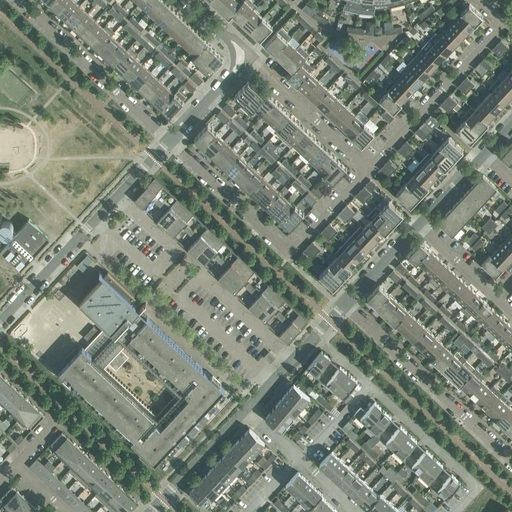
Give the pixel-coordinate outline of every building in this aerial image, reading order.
[(55,0),(50,5),(58,13),(70,0),(55,0)] [(70,0),(58,13),(66,20),(80,5),(73,0),(70,0)] [(143,0),(140,4),(148,11),(158,0),(143,0)] [(158,0),(148,11),(156,19),(169,5),(168,5),(165,2),(165,1),(163,0),(158,0)] [(219,8),(219,9),(227,0),(210,0),(211,0),(215,4),(214,4),(215,5),(215,4),(219,8)] [(230,17),(233,14),(232,13),(244,1),(243,1),(242,0),(227,0),(219,9),(220,9),(224,12),(224,13),(225,13),(228,17),(229,17),(230,17)] [(241,22),(254,9),(257,6),(250,0),(244,0),(243,1),(244,1),(232,13),(233,14),(236,17),(236,18),(237,18),(241,22)] [(113,5),(120,11),(123,8),(116,2),(113,5)] [(432,4),(425,10),(428,14),(435,8),(432,4)] [(462,12),(475,25),(476,24),(475,24),(478,21),(479,20),(482,17),(483,16),(482,15),(482,16),(476,10),(477,10),(476,10),(470,5),(470,4),(469,4),(469,5),(466,8),(465,8),(465,9),(462,12)] [(66,20),(74,27),(88,13),(80,5),(66,20)] [(156,19),(164,26),(177,12),(176,12),(173,9),(173,8),(172,8),(169,5),(156,19)] [(108,11),(114,16),(118,12),(112,7),(108,11)] [(123,8),(120,11),(125,16),(128,13),(123,8)] [(250,31),(263,17),(262,17),(254,9),(241,22),(241,23),(242,22),(246,26),(245,26),(246,27),(250,30),(250,31)] [(428,14),(425,10),(418,15),(421,19),(428,14)] [(118,12),(114,16),(120,21),(124,17),(118,12)] [(164,26),(172,34),(185,20),(184,19),(184,20),(181,16),(180,16),(177,13),(177,12),(164,26)] [(311,16),(318,20),(321,16),(313,12),(311,16)] [(461,12),(454,20),(468,33),(468,32),(471,29),(472,28),(475,25),(462,12),(461,12)] [(74,27),(82,35),(95,20),(88,13),(74,27)] [(296,18),(302,24),(306,20),(299,14),(296,18)] [(129,20),(135,26),(139,22),(132,16),(129,20)] [(321,16),(318,20),(326,24),(329,20),(321,16)] [(263,17),(250,31),(251,31),(255,34),(255,35),(255,36),(256,35),(259,39),(260,40),(261,39),(266,33),(267,33),(267,32),(272,27),(273,26),(272,26),(268,22),(267,21),(263,18),(263,17)] [(82,35),(90,42),(106,25),(106,24),(103,27),(95,20),(82,35)] [(172,34),(180,41),(193,27),(192,27),(189,24),(189,23),(188,23),(185,20),(172,34)] [(306,20),(302,24),(309,30),(312,26),(306,20)] [(454,20),(447,28),(461,40),(464,37),(465,36),(464,36),(467,33),(468,33),(454,20)] [(139,22),(135,26),(141,31),(144,28),(139,22)] [(123,27),(129,32),(133,28),(127,23),(123,27)] [(90,42),(98,49),(114,32),(106,25),(90,42)] [(410,31),(413,35),(418,30),(414,26),(410,31)] [(180,41),(187,48),(200,34),(197,31),(196,30),(196,31),(193,27),(180,41)] [(133,28),(129,32),(134,37),(138,33),(133,28)] [(274,53),(275,54),(287,40),(288,39),(291,37),(281,28),(278,31),(277,32),(274,35),(272,38),(272,37),(271,38),(266,44),(265,44),(266,45),(270,49),(270,50),(271,49),(275,53),(274,53)] [(447,28),(440,36),(453,48),(454,48),(453,48),(456,44),(457,45),(457,44),(460,41),(461,40),(447,28)] [(145,35),(151,41),(154,37),(148,31),(145,35)] [(98,49),(106,57),(119,42),(112,35),(114,32),(98,49)] [(314,35),(321,41),(324,38),(318,32),(314,35)] [(193,58),(208,42),(208,41),(204,38),(205,38),(204,38),(201,35),(200,34),(187,48),(195,55),(193,58)] [(440,36),(432,44),(446,56),(449,52),(449,53),(450,52),(453,48),(453,49),(453,48),(440,36)] [(154,37),(151,41),(157,46),(160,42),(154,37)] [(284,62),(296,49),(288,41),(287,40),(275,54),(279,57),(279,58),(280,58),(284,62)] [(501,40),(497,45),(504,52),(509,48),(502,41),(501,40)] [(106,57),(114,64),(130,47),(127,50),(119,42),(106,57)] [(201,65),(201,66),(215,51),(207,43),(209,42),(208,42),(193,58),(193,59),(194,59),(197,62),(198,62),(201,65)] [(403,46),(399,42),(395,47),(399,50),(403,46)] [(148,43),(145,47),(150,52),(154,48),(148,43)] [(432,44),(425,51),(425,52),(438,64),(439,64),(438,63),(441,60),(442,61),(443,60),(442,59),(445,56),(446,57),(446,56),(432,44)] [(289,67),(293,70),(293,71),(300,63),(300,64),(304,60),(306,58),(309,54),(300,45),(296,49),(284,62),(284,63),(285,62),(288,66),(289,67)] [(313,49),(320,55),(323,52),(317,45),(313,49)] [(504,52),(497,45),(492,50),(493,51),(493,50),(500,57),(504,52)] [(160,49),(167,55),(170,52),(164,46),(160,49)] [(114,64),(121,72),(138,54),(130,47),(114,64)] [(422,49),(415,57),(431,72),(431,71),(434,68),(435,68),(435,67),(438,64),(438,65),(438,64),(425,52),(425,51),(422,49)] [(215,51),(201,66),(202,66),(205,69),(205,70),(209,73),(208,73),(209,74),(223,58),(215,51)] [(155,56),(160,62),(164,57),(159,52),(155,56)] [(170,52),(167,55),(172,61),(176,57),(170,52)] [(121,72),(129,79),(143,64),(135,57),(138,54),(121,72)] [(164,57),(160,62),(166,67),(170,63),(164,57)] [(325,60),(332,66),(335,63),(329,57),(325,60)] [(415,57),(407,65),(424,80),(424,79),(427,76),(428,76),(427,75),(430,72),(431,72),(415,57)] [(388,61),(384,58),(380,63),(384,66),(388,61)] [(484,58),(479,63),(487,71),(492,66),(485,59),(484,58)] [(297,85),(309,72),(313,68),(310,65),(304,60),(300,64),(300,63),(293,71),(293,70),(288,75),(287,76),(288,77),(292,80),(292,81),(293,81),(297,85)] [(176,64),(182,70),(185,66),(179,61),(176,64)] [(335,63),(332,66),(338,72),(341,69),(335,63)] [(487,71),(479,63),(475,68),(476,69),(483,75),(487,71)] [(129,79),(137,86),(151,72),(143,64),(129,79)] [(400,73),(403,76),(403,75),(416,88),(417,87),(416,87),(419,84),(420,84),(420,83),(423,80),(424,80),(407,65),(400,73)] [(185,66),(182,70),(188,75),(191,72),(185,66)] [(170,71),(176,76),(180,72),(174,67),(170,71)] [(374,69),(370,74),(373,77),(378,73),(374,69)] [(137,86),(145,94),(159,79),(151,72),(137,86)] [(180,72),(176,76),(182,82),(186,77),(180,72)] [(190,77),(199,85),(203,80),(194,72),(190,77)] [(306,94),(319,81),(309,72),(297,85),(297,86),(298,85),(301,89),(302,90),(306,93),(306,94)] [(497,80),(511,93),(511,76),(508,73),(500,82),(497,80)] [(344,78),(350,84),(353,80),(347,74),(344,78)] [(403,75),(403,76),(396,83),(409,96),(409,95),(412,92),(413,91),(416,88),(403,75)] [(467,77),(462,82),(470,89),(474,84),(467,78),(468,78),(467,77)] [(145,94),(153,101),(166,87),(159,79),(145,94)] [(183,85),(192,92),(196,87),(188,80),(183,85)] [(353,80),(350,84),(356,90),(360,86),(353,80)] [(511,93),(497,80),(488,89),(505,104),(508,100),(509,100),(509,99),(511,95),(511,93)] [(242,104),(257,89),(248,81),(234,96),(235,97),(238,100),(239,101),(242,104)] [(315,102),(315,103),(328,89),(319,81),(306,94),(307,94),(311,98),(310,98),(311,99),(311,98),(315,102)] [(470,89),(462,82),(458,87),(459,87),(466,94),(470,89)] [(388,91),(402,104),(402,103),(405,100),(406,99),(405,99),(408,96),(409,96),(396,83),(389,91),(388,91)] [(153,101),(161,108),(175,93),(174,94),(166,87),(153,101)] [(250,111),(250,112),(267,94),(267,93),(264,96),(257,89),(242,104),(243,105),(243,104),(246,107),(246,108),(247,108),(250,111)] [(324,111),(337,98),(328,89),(315,103),(316,103),(320,106),(320,107),(321,107),(324,110),(324,111)] [(491,92),(483,101),(496,113),(500,109),(501,109),(500,108),(504,104),(504,105),(505,104),(488,89),(491,92)] [(362,95),(368,101),(372,97),(365,91),(362,95)] [(402,104),(388,91),(388,92),(385,95),(384,95),(384,96),(381,99),(380,99),(381,100),(387,105),(387,106),(388,106),(393,111),(394,112),(394,111),(397,108),(398,107),(401,104),(402,104)] [(175,93),(161,108),(169,116),(184,101),(183,100),(183,101),(179,98),(180,97),(179,97),(175,94),(176,94),(175,93)] [(254,108),(262,115),(275,101),(271,98),(272,98),(271,97),(268,94),(267,94),(250,112),(251,112),(254,108)] [(450,95),(445,100),(453,108),(457,103),(450,96),(450,95)] [(372,97),(368,101),(375,107),(378,103),(372,97)] [(333,119),(334,120),(346,106),(337,98),(324,111),(325,112),(325,111),(329,115),(329,116),(330,115),(334,119),(333,119)] [(453,108),(445,100),(440,105),(441,106),(448,112),(453,108)] [(262,115),(270,122),(283,108),(279,105),(280,105),(279,104),(279,105),(275,102),(276,101),(275,101),(262,115)] [(471,107),(488,123),(488,122),(491,118),(492,118),(492,117),(495,114),(496,114),(496,113),(483,101),(474,110),(471,107)] [(223,108),(231,116),(236,111),(228,103),(223,108)] [(343,128),(355,115),(346,106),(334,120),(338,123),(338,124),(339,124),(343,128)] [(471,107),(463,117),(480,133),(480,132),(483,128),(484,128),(484,127),(488,123),(488,124),(488,123),(471,107)] [(270,122),(278,130),(291,116),(287,113),(287,112),(283,109),(283,108),(270,122)] [(381,115),(388,121),(388,122),(389,122),(390,121),(389,121),(393,118),(394,117),(393,116),(386,110),(381,115)] [(216,116),(225,123),(229,118),(221,111),(216,116)] [(234,118),(239,124),(243,120),(237,114),(234,118)] [(352,137),(365,123),(364,123),(355,115),(343,128),(343,129),(344,128),(347,132),(348,133),(352,136),(352,137)] [(426,121),(434,127),(439,121),(431,115),(426,121)] [(278,130),(286,137),(299,123),(298,123),(295,120),(295,119),(291,116),(278,130)] [(480,133),(463,117),(462,117),(465,120),(462,124),(461,123),(461,124),(457,128),(456,129),(457,130),(457,129),(463,135),(464,136),(470,141),(470,142),(471,141),(475,137),(475,138),(476,137),(475,136),(479,133),(480,133)] [(243,120),(239,124),(245,129),(249,125),(243,120)] [(228,125),(233,130),(237,126),(231,121),(228,125)] [(424,122),(419,127),(427,135),(432,130),(425,123),(424,122)] [(292,146),(307,131),(307,130),(306,131),(303,127),(302,127),(299,124),(299,123),(286,137),(293,144),(292,146)] [(365,123),(352,137),(353,137),(357,141),(356,141),(357,142),(357,141),(361,145),(362,146),(363,145),(362,145),(368,139),(368,138),(373,133),(374,132),(373,132),(370,128),(369,127),(369,128),(365,124),(365,123)] [(194,139),(202,147),(217,132),(216,132),(213,129),(212,128),(209,125),(208,124),(194,139)] [(237,126),(233,130),(239,135),(243,131),(237,126)] [(427,135),(419,127),(415,132),(416,133),(423,139),(427,135)] [(249,133),(255,138),(259,134),(253,129),(249,133)] [(292,146),(300,153),(315,138),(314,138),(311,135),(311,134),(310,134),(307,131),(292,146)] [(202,147),(210,155),(224,140),(216,133),(217,133),(217,132),(202,147)] [(259,134),(255,138),(261,144),(265,140),(259,134)] [(243,140),(249,145),(253,141),(247,135),(243,140)] [(440,146),(454,160),(455,159),(454,159),(458,155),(459,155),(459,154),(462,151),(463,150),(462,149),(456,144),(456,143),(455,143),(450,138),(450,137),(449,137),(448,138),(445,142),(445,141),(444,142),(440,146)] [(302,152),(310,159),(323,145),(322,145),(319,142),(318,141),(318,142),(315,138),(300,153),(301,154),(302,152)] [(210,155),(218,162),(232,148),(224,140),(210,155)] [(253,141),(249,145),(255,150),(259,146),(253,141)] [(407,141),(402,146),(410,153),(415,148),(408,142),(407,141)] [(508,163),(509,163),(511,159),(511,143),(507,148),(507,149),(502,155),(501,154),(501,155),(501,156),(502,156),(505,159),(505,160),(506,160),(509,162),(508,163)] [(268,145),(264,149),(270,154),(274,150),(268,145)] [(310,159),(317,167),(331,153),(330,152),(330,153),(327,150),(327,149),(326,149),(323,146),(323,145),(310,159)] [(410,153),(402,146),(398,151),(399,151),(406,158),(410,153)] [(429,153),(445,169),(446,168),(449,164),(450,165),(450,164),(453,160),(454,160),(440,146),(440,147),(432,155),(429,153)] [(218,162),(226,169),(240,155),(232,148),(218,162)] [(260,153),(266,158),(270,154),(264,149),(260,153)] [(274,150),(270,154),(276,160),(279,155),(274,150)] [(324,175),(338,160),(335,157),(334,156),(331,153),(317,167),(325,174),(324,175)] [(429,153),(420,162),(436,177),(437,177),(436,177),(440,173),(441,172),(444,168),(445,169),(429,153)] [(270,154),(266,158),(272,164),(276,160),(270,154)] [(226,169),(234,177),(247,162),(240,155),(226,169)] [(281,163),(287,168),(291,164),(285,159),(281,163)] [(390,159),(385,164),(393,172),(397,167),(390,160),(390,159)] [(338,160),(324,175),(325,176),(328,179),(329,179),(332,182),(333,183),(334,182),(333,182),(337,178),(338,178),(338,177),(341,173),(342,174),(342,173),(346,169),(347,168),(346,167),(343,165),(343,164),(342,164),(339,161),(338,160)] [(234,177),(242,184),(255,170),(247,162),(234,177)] [(420,162),(411,171),(428,187),(429,187),(428,186),(431,182),(432,182),(432,181),(436,177),(436,178),(436,177),(420,162)] [(291,164),(287,168),(292,173),(296,169),(291,164)] [(393,172),(385,164),(381,169),(381,170),(382,170),(392,180),(396,176),(392,173),(393,172)] [(275,169),(281,174),(285,170),(279,165),(275,169)] [(242,184),(250,192),(263,177),(255,170),(242,184)] [(285,170),(281,174),(286,180),(290,175),(285,170)] [(406,183),(420,197),(420,196),(423,192),(424,192),(424,191),(428,187),(411,171),(411,172),(414,174),(406,183)] [(297,177),(302,183),(306,179),(301,173),(297,177)] [(476,182),(475,183),(489,196),(496,188),(497,189),(497,188),(496,187),(490,182),(491,182),(490,181),(484,175),(483,175),(482,175),(483,175),(480,179),(479,178),(478,179),(479,179),(476,183),(476,182)] [(250,192),(258,199),(271,185),(263,177),(250,192)] [(134,200),(143,208),(163,186),(155,178),(134,200)] [(306,179),(302,183),(308,188),(312,184),(306,179)] [(291,184),(297,189),(300,185),(295,180),(291,184)] [(420,197),(406,183),(405,184),(402,188),(402,187),(401,188),(397,192),(397,193),(397,194),(397,193),(403,199),(404,200),(410,205),(411,206),(411,205),(415,201),(416,201),(416,200),(419,197),(420,197)] [(468,190),(468,191),(482,204),(489,196),(475,183),(472,187),(472,186),(471,187),(469,190),(468,190)] [(258,199),(266,206),(279,192),(271,185),(258,199)] [(300,185),(297,189),(302,194),(306,190),(300,185)] [(310,190),(319,198),(324,193),(315,185),(310,190)] [(364,186),(360,191),(368,199),(372,194),(365,187),(364,186)] [(368,199),(360,191),(355,196),(356,197),(363,203),(368,199)] [(461,198),(460,198),(475,212),(482,204),(468,191),(467,191),(468,191),(465,194),(464,194),(464,195),(461,198)] [(266,206),(273,214),(287,199),(279,192),(266,206)] [(304,197),(312,205),(317,200),(308,192),(304,197)] [(157,197),(153,201),(158,205),(162,202),(157,197)] [(453,206),(467,220),(475,212),(460,198),(460,199),(457,202),(456,203),(457,203),(454,206),(453,206)] [(157,221),(165,229),(185,207),(177,199),(157,221)] [(273,214),(281,221),(295,206),(287,199),(273,214)] [(380,210),(394,224),(395,223),(394,223),(398,219),(399,219),(399,218),(402,214),(402,215),(403,214),(402,213),(396,208),(397,208),(396,207),(390,202),(390,201),(389,201),(388,201),(389,202),(385,205),(384,206),(381,210),(380,210)] [(158,205),(163,210),(167,206),(162,202),(158,205)] [(347,205),(342,210),(350,217),(355,212),(348,206),(348,205),(347,205)] [(503,209),(499,205),(495,210),(499,213),(503,209)] [(295,206),(281,221),(290,229),(304,214),(303,213),(300,210),(299,209),(299,210),(296,207),(295,206)] [(446,214),(460,228),(467,220),(453,206),(453,207),(450,210),(449,211),(446,214)] [(165,229),(173,236),(194,215),(185,207),(165,229)] [(350,217),(342,210),(338,214),(339,215),(346,222),(350,217)] [(380,211),(372,220),(386,233),(386,232),(389,228),(390,229),(390,228),(394,224),(380,210),(380,211)] [(509,214),(505,211),(501,215),(505,219),(509,214)] [(460,228),(446,214),(445,215),(446,215),(443,218),(442,218),(442,219),(439,222),(438,223),(439,223),(445,229),(446,230),(452,235),(452,236),(453,235),(460,228)] [(9,234),(12,237),(0,249),(0,250),(20,270),(50,238),(29,219),(17,232),(14,229),(14,227),(14,225),(13,223),(11,221),(8,220),(4,220),(1,222),(0,223),(0,230),(2,233),(3,234),(5,234),(7,235),(9,234)] [(360,226),(376,241),(377,241),(376,241),(380,237),(381,236),(384,232),(385,233),(386,233),(372,220),(363,229),(360,226)] [(330,223),(325,228),(333,235),(338,231),(331,224),(330,223)] [(187,226),(184,229),(189,234),(192,230),(187,226)] [(360,226),(352,235),(368,251),(368,250),(371,246),(372,246),(372,245),(376,241),(376,242),(376,241),(360,226)] [(187,250),(196,257),(216,236),(208,228),(187,250)] [(333,235),(325,228),(321,233),(322,234),(322,233),(329,240),(333,235)] [(189,234),(194,239),(197,235),(192,230),(189,234)] [(474,232),(470,237),(474,240),(478,236),(474,232)] [(352,235),(343,245),(359,260),(360,259),(359,259),(363,255),(363,256),(364,255),(364,254),(367,251),(368,251),(352,235)] [(196,257),(204,265),(224,243),(216,236),(196,257)] [(480,238),(476,242),(479,246),(484,241),(480,238)] [(414,265),(416,263),(429,249),(428,249),(425,246),(424,245),(421,242),(420,241),(419,242),(420,242),(414,248),(414,249),(409,254),(408,254),(408,255),(406,257),(414,265)] [(511,246),(506,241),(498,249),(511,261),(511,260),(511,258),(511,246)] [(313,242),(308,247),(316,254),(320,249),(313,242)] [(343,245),(334,254),(351,269),(352,269),(351,268),(354,264),(355,265),(355,264),(359,260),(343,245)] [(316,254),(308,247),(304,251),(304,252),(305,252),(312,258),(316,254)] [(417,263),(424,270),(437,256),(436,256),(433,253),(432,252),(432,253),(429,250),(429,249),(416,263),(417,263)] [(498,249),(491,256),(491,257),(504,268),(507,265),(508,264),(507,264),(510,261),(511,261),(498,249)] [(218,254),(214,258),(219,263),(223,259),(218,254)] [(329,265),(328,266),(343,279),(343,278),(346,274),(347,275),(347,274),(351,270),(351,269),(334,254),(337,257),(329,265)] [(86,255),(79,266),(85,269),(92,259),(86,255)] [(491,257),(491,256),(490,255),(482,263),(482,264),(488,269),(488,270),(489,270),(495,276),(496,277),(496,276),(499,272),(500,273),(500,272),(503,269),(504,268),(491,257)] [(218,278),(226,286),(246,264),(238,256),(218,278)] [(424,270),(432,277),(445,264),(444,263),(444,264),(441,261),(441,260),(440,260),(437,257),(437,256),(424,270)] [(219,263),(224,267),(228,263),(223,259),(219,263)] [(396,268),(397,268),(404,275),(408,270),(401,263),(402,263),(401,262),(400,263),(397,267),(396,268)] [(226,286),(234,294),(255,272),(246,264),(226,286)] [(437,288),(440,285),(452,271),(449,268),(448,267),(445,264),(432,277),(429,280),(437,288)] [(343,279),(328,266),(325,270),(324,271),(320,275),(320,274),(320,275),(320,276),(326,281),(327,282),(326,285),(327,287),(330,288),(333,287),(334,288),(334,287),(338,284),(339,283),(338,283),(342,279),(343,279)] [(388,275),(389,276),(397,283),(401,278),(394,271),(393,270),(393,271),(389,275),(388,275)] [(121,431),(122,432),(131,441),(141,450),(155,463),(224,389),(196,362),(196,361),(191,357),(191,358),(190,357),(190,356),(181,348),(180,347),(171,338),(170,338),(169,337),(160,328),(159,327),(150,318),(149,318),(147,316),(140,310),(146,303),(139,309),(136,306),(132,302),(136,297),(108,271),(79,302),(105,326),(100,332),(94,326),(93,326),(94,327),(85,337),(84,336),(90,342),(85,348),(83,346),(79,350),(76,346),(64,359),(68,362),(58,372),(64,378),(68,382),(69,383),(79,392),(79,391),(80,393),(89,401),(90,402),(90,403),(100,411),(101,412),(110,421),(111,422),(121,431)] [(440,285),(448,292),(460,278),(456,275),(457,275),(456,274),(456,275),(453,272),(453,271),(452,271),(440,285)] [(407,278),(412,283),(415,279),(411,275),(407,278)] [(448,292),(456,299),(468,286),(468,285),(468,286),(464,283),(465,282),(464,282),(460,279),(461,279),(460,278),(448,292)] [(402,286),(409,291),(412,288),(406,282),(402,286)] [(245,287),(250,291),(253,287),(248,283),(245,287)] [(248,307),(257,314),(277,293),(269,285),(248,307)] [(376,307),(377,307),(389,294),(389,293),(385,290),(384,289),(380,286),(380,285),(379,285),(379,286),(374,291),(373,292),(368,297),(367,298),(368,299),(372,302),(372,303),(373,303),(377,306),(376,307)] [(456,299),(463,307),(476,293),(475,293),(472,290),(473,290),(472,289),(471,289),(468,287),(469,286),(468,286),(456,299)] [(250,291),(255,296),(258,292),(253,287),(250,291)] [(412,288),(409,291),(415,297),(418,294),(412,288)] [(265,322),(285,300),(277,293),(257,314),(265,322)] [(463,307),(471,314),(484,301),(484,300),(483,301),(480,298),(480,297),(480,296),(479,297),(476,294),(476,293),(463,307)] [(385,315),(386,316),(398,302),(390,294),(389,294),(377,307),(377,308),(377,307),(381,311),(382,312),(382,311),(386,315),(385,315)] [(431,294),(428,297),(432,302),(436,298),(431,294)] [(421,303),(427,309),(430,305),(424,299),(421,303)] [(471,314),(479,321),(492,308),(491,308),(488,305),(487,304),(484,301),(471,314)] [(395,324),(407,311),(398,302),(386,316),(387,316),(390,319),(390,320),(391,320),(395,324)] [(439,308),(444,312),(447,308),(442,304),(439,308)] [(430,305),(427,309),(433,315),(437,311),(430,305)] [(479,321),(487,329),(500,315),(499,315),(496,312),(495,311),(495,312),(492,309),(492,308),(479,321)] [(279,311),(275,315),(280,320),(284,316),(279,311)] [(404,333),(417,320),(407,311),(395,324),(395,325),(396,324),(400,328),(399,328),(400,329),(404,332),(404,333)] [(279,335),(288,343),(308,322),(299,314),(279,335)] [(487,329),(495,336),(508,323),(507,322),(507,323),(504,320),(504,319),(503,319),(500,316),(500,315),(487,329)] [(280,320),(285,324),(289,321),(284,316),(280,320)] [(439,320),(445,326),(449,322),(443,316),(439,320)] [(455,323),(459,327),(463,323),(458,319),(455,323)] [(413,341),(413,342),(426,328),(417,320),(404,333),(405,333),(409,337),(408,337),(409,338),(410,337),(413,341)] [(449,322),(445,326),(452,332),(455,328),(449,322)] [(495,336),(503,344),(511,333),(511,327),(511,326),(508,323),(495,336)] [(422,350),(423,350),(435,337),(426,328),(413,342),(414,342),(418,345),(418,346),(419,346),(423,349),(422,350)] [(511,333),(503,344),(511,351),(511,349),(511,333)] [(457,337),(464,343),(467,339),(461,334),(457,337)] [(471,337),(475,342),(479,338),(474,334),(471,337)] [(431,358),(432,359),(444,345),(435,337),(423,350),(423,351),(423,350),(427,354),(428,355),(428,354),(432,358),(431,358)] [(467,339),(464,343),(470,349),(474,345),(467,339)] [(441,367),(454,354),(444,345),(432,359),(433,359),(436,362),(436,363),(437,363),(441,367)] [(486,352),(491,356),(494,353),(490,348),(486,352)] [(306,369),(320,381),(327,373),(322,369),(330,359),(331,359),(322,351),(306,369)] [(450,376),(465,360),(456,351),(454,354),(441,367),(441,368),(442,367),(446,371),(445,371),(446,372),(450,375),(450,376)] [(476,354),(482,360),(486,357),(479,351),(476,354)] [(265,356),(270,361),(274,357),(269,352),(265,356)] [(486,357),(482,360),(489,366),(492,363),(486,357)] [(459,384),(459,385),(475,368),(465,360),(450,376),(451,376),(455,380),(454,380),(455,381),(456,380),(459,384)] [(498,363),(499,367),(505,373),(509,369),(500,361),(498,363)] [(320,381),(334,392),(349,374),(339,366),(340,367),(331,377),(327,373),(320,381)] [(495,370),(502,376),(505,373),(499,367),(495,370)] [(468,393),(469,393),(481,380),(472,372),(475,369),(475,368),(459,385),(460,385),(464,388),(464,389),(465,389),(469,393),(468,393)] [(505,373),(502,376),(508,382),(511,378),(510,377),(505,373)] [(349,374),(334,392),(347,404),(354,396),(349,391),(357,381),(349,374)] [(0,396),(11,385),(4,378),(0,382),(0,396)] [(477,402),(478,402),(490,389),(481,380),(469,393),(469,394),(469,393),(473,397),(474,398),(478,401),(477,402)] [(305,389),(309,393),(315,386),(311,383),(305,389)] [(294,384),(287,392),(303,406),(310,397),(294,384)] [(0,396),(0,402),(4,406),(18,391),(11,385),(0,396)] [(487,410),(500,397),(490,389),(478,402),(479,402),(482,405),(482,406),(483,407),(483,406),(487,410)] [(4,406),(11,413),(25,398),(18,391),(4,406)] [(287,392),(280,400),(296,414),(303,406),(287,392)] [(316,398),(323,404),(327,400),(319,394),(320,395),(317,399),(316,398)] [(496,419),(509,406),(500,397),(487,410),(487,411),(488,410),(492,414),(491,414),(492,415),(496,418),(496,419)] [(11,413),(18,419),(32,404),(25,398),(11,413)] [(280,400),(273,409),(289,422),(296,414),(280,400)] [(327,400),(323,404),(330,411),(331,410),(330,410),(333,406),(334,407),(334,406),(327,400)] [(354,415),(367,427),(383,409),(375,402),(366,412),(361,407),(354,415)] [(32,404),(18,419),(26,426),(27,424),(32,429),(45,416),(32,404)] [(505,427),(505,428),(511,420),(511,408),(509,406),(496,419),(497,419),(501,423),(500,423),(501,424),(502,423),(505,427)] [(318,408),(313,414),(317,418),(323,412),(322,412),(322,413),(318,409),(319,408),(318,408)] [(289,422),(273,409),(266,417),(282,431),(289,422)] [(367,427),(374,434),(370,438),(375,443),(379,438),(386,431),(381,427),(390,417),(391,418),(391,417),(383,409),(367,427)] [(317,418),(313,414),(307,420),(308,421),(308,420),(312,423),(311,424),(317,418)] [(304,424),(299,430),(303,434),(308,428),(307,429),(303,425),(304,424)] [(379,438),(392,450),(408,433),(399,425),(399,426),(391,435),(386,431),(379,438)] [(250,428),(242,436),(257,451),(265,442),(250,428)] [(349,434),(348,433),(355,440),(358,436),(351,429),(352,430),(349,434)] [(303,434),(299,430),(293,436),(293,437),(294,436),(297,439),(297,440),(303,434)] [(54,450),(63,459),(76,445),(62,432),(51,444),(56,449),(54,450)] [(392,450),(405,462),(412,455),(407,451),(416,441),(416,442),(417,441),(408,433),(392,450)] [(14,440),(18,444),(23,439),(19,435),(14,440)] [(242,436),(234,444),(250,458),(257,451),(242,436)] [(345,442),(351,447),(355,443),(349,438),(350,439),(346,443),(345,442)] [(361,445),(367,451),(371,447),(364,441),(364,442),(365,442),(362,446),(361,445)] [(8,447),(12,451),(16,446),(12,442),(8,447)] [(355,443),(351,447),(356,452),(357,452),(356,451),(359,448),(360,449),(360,448),(355,443)] [(234,444),(227,452),(242,466),(250,458),(234,444)] [(68,470),(69,471),(85,453),(76,445),(63,459),(71,467),(68,470)] [(371,447),(367,451),(375,458),(374,457),(377,454),(378,455),(378,454),(371,447)] [(405,462),(418,474),(434,457),(425,449),(424,449),(425,450),(416,459),(412,455),(405,462)] [(319,464),(328,472),(340,459),(332,451),(319,464)] [(227,452),(220,460),(235,474),(242,466),(227,452)] [(69,471),(77,479),(94,462),(85,453),(69,471)] [(272,453),(267,459),(271,463),(276,457),(275,458),(272,454),(272,453)] [(361,457),(367,462),(370,458),(365,453),(366,454),(362,457),(361,457)] [(418,474),(430,486),(437,479),(433,475),(442,465),(442,466),(443,465),(434,457),(418,474)] [(43,480),(51,472),(37,458),(29,467),(43,480)] [(370,458),(367,462),(372,467),(371,466),(375,463),(376,463),(370,458)] [(271,463),(267,459),(261,465),(261,466),(262,465),(265,468),(265,469),(271,463)] [(328,472),(336,479),(348,466),(340,459),(328,472)] [(220,460),(212,468),(228,482),(235,474),(220,460)] [(77,479),(86,487),(102,470),(94,462),(77,479)] [(379,469),(384,475),(388,471),(386,469),(387,469),(382,465),(382,466),(383,466),(380,470),(379,469)] [(388,471),(393,475),(396,471),(390,465),(391,466),(387,470),(387,469),(386,469),(388,471)] [(336,479),(343,487),(356,474),(348,466),(336,479)] [(212,468),(205,476),(220,490),(228,482),(212,468)] [(257,469),(252,475),(256,479),(261,473),(260,473),(257,470),(258,469),(257,469)] [(94,495),(95,495),(111,478),(102,470),(86,487),(87,488),(90,484),(98,491),(94,495)] [(286,484),(294,492),(306,479),(298,471),(286,484)] [(392,475),(393,476),(393,475),(388,471),(384,475),(390,480),(390,479),(389,479),(392,475)] [(393,476),(400,482),(400,481),(403,478),(404,478),(396,471),(393,475),(393,476)] [(43,480),(52,489),(60,480),(51,472),(43,480)] [(437,479),(430,486),(444,499),(461,482),(451,473),(450,473),(451,474),(442,483),(437,479)] [(343,487),(351,494),(364,481),(356,474),(343,487)] [(256,479),(252,475),(246,481),(247,480),(251,484),(250,485),(256,479)] [(205,476),(198,483),(213,498),(220,490),(205,476)] [(95,495),(104,504),(120,486),(111,478),(95,495)] [(294,492),(302,499),(314,486),(306,479),(294,492)] [(52,489),(61,497),(69,488),(60,480),(52,489)] [(351,494),(359,501),(371,488),(364,481),(351,494)] [(393,486),(398,491),(402,487),(396,482),(397,483),(394,487),(393,486)] [(213,498),(198,483),(190,492),(205,506),(213,498)] [(243,485),(237,491),(241,495),(247,489),(246,488),(246,489),(242,486),(243,485)] [(9,511),(10,511),(24,497),(12,486),(0,498),(0,499),(4,503),(3,505),(10,511),(9,511)] [(104,504),(112,511),(129,494),(120,486),(104,504)] [(308,508),(323,494),(314,486),(302,499),(309,507),(308,508)] [(402,487),(398,491),(404,496),(403,495),(406,492),(407,493),(402,487)] [(61,497),(70,505),(78,497),(69,488),(61,497)] [(359,501),(367,509),(381,494),(380,494),(379,495),(371,488),(359,501)] [(412,493),(418,499),(422,495),(416,489),(416,490),(417,490),(413,494),(412,493)] [(241,495),(237,491),(231,497),(232,497),(232,496),(236,500),(235,500),(235,501),(241,495)] [(129,494),(112,511),(113,511),(116,509),(119,511),(129,511),(138,503),(129,494)] [(308,508),(312,511),(320,511),(329,503),(321,496),(323,494),(308,508)] [(369,508),(373,511),(380,511),(389,501),(381,494),(367,509),(369,508)] [(422,495),(418,499),(426,506),(430,502),(422,495)] [(10,511),(23,511),(31,504),(24,497),(10,511)] [(70,505),(77,511),(79,511),(86,505),(78,497),(70,505)] [(408,501),(414,506),(417,502),(412,497),(413,498),(409,502),(409,501),(408,501)] [(273,503),(279,508),(283,504),(277,499),(278,500),(275,504),(274,503),(273,503)] [(228,501),(222,507),(226,510),(232,504),(231,505),(227,502),(228,501)] [(380,511),(394,511),(397,509),(389,501),(380,511)] [(417,502),(414,506),(419,511),(420,511),(419,510),(422,507),(423,507),(417,502)] [(320,511),(335,511),(337,511),(329,503),(320,511)]
